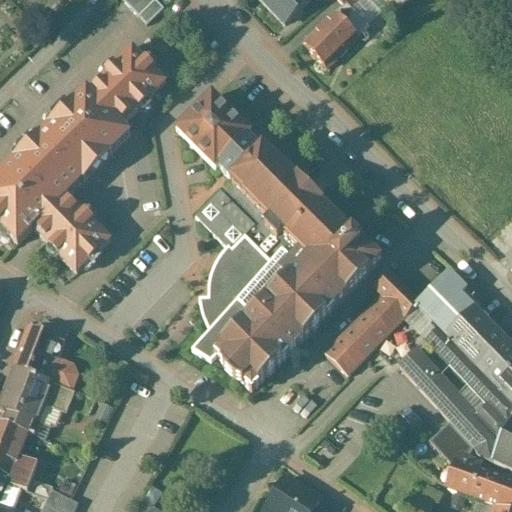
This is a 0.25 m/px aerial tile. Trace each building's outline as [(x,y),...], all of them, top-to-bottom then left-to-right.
[(163,11),(152,0),(123,0),(121,2),(146,28),(163,11)] [(264,0),(261,3),(284,27),(311,2),(310,1),(308,0),(264,0)] [(367,31),(349,12),(362,0),(335,0),(344,9),(337,16),(358,39),(367,31)] [(408,0),(387,0),(398,10),(408,0)] [(336,15),(303,47),(326,71),(359,40),(358,39),(337,16),(336,15)] [(132,51),(88,94),(121,129),(139,112),(140,113),(145,113),(150,108),(150,106),(147,103),(166,85),(132,51)] [(492,70),(492,62),(480,62),(480,70),(492,70)] [(511,100),(511,91),(501,79),(491,88),(497,94),(500,91),(510,102),(511,100)] [(40,139),(15,163),(14,163),(13,164),(13,165),(0,177),(0,230),(17,248),(33,232),(76,277),(110,243),(68,200),(67,199),(82,184),(84,185),(86,183),(84,182),(109,158),(110,159),(112,157),(111,156),(130,137),(121,129),(88,94),(86,93),(76,103),(75,103),(74,105),(49,130),(49,129),(47,131),(48,131),(41,137),(40,138),(40,139)] [(248,137),(212,99),(176,134),(215,171),(236,150),(248,137)] [(306,190),(298,182),(297,184),(266,153),(264,151),(263,153),(251,165),(236,150),(216,169),(231,184),(221,195),(220,196),(252,229),(242,240),(245,242),(264,262),(260,266),(274,280),(281,273),(289,281),(264,306),(214,357),(217,360),(222,365),(220,366),(221,367),(222,371),(224,374),(225,377),(228,380),(231,382),(234,385),(237,386),(239,387),(242,388),(243,389),(244,387),(252,395),(381,265),(363,247),(360,249),(354,243),(356,242),(354,240),(323,209),(324,208),(316,201),(321,195),(311,185),(306,190)] [(252,229),(220,196),(221,195),(220,194),(194,219),(231,256),(245,242),(242,240),(252,229)] [(231,256),(228,259),(224,265),(221,270),(218,276),(216,280),(215,285),(214,290),(214,302),(199,303),(200,310),(200,314),(202,319),(204,324),(209,335),(192,354),(211,366),(217,360),(214,357),(264,306),(258,299),(274,280),(260,266),(264,262),(245,242),(231,256)] [(381,299),(335,346),(334,345),(325,356),(348,379),(417,309),(420,306),(389,275),(373,291),(381,299)] [(420,306),(417,309),(433,325),(460,298),(466,291),(450,275),(420,306)] [(460,298),(433,325),(438,330),(448,341),(476,315),(460,298)] [(511,352),(476,315),(448,341),(507,402),(498,413),(511,419),(511,352)] [(69,333),(43,323),(39,335),(64,345),(69,333)] [(39,335),(28,330),(12,371),(43,383),(51,360),(58,363),(65,345),(64,345),(39,335)] [(507,402),(448,341),(438,330),(424,344),(486,407),(476,417),(416,351),(397,369),(452,429),(473,452),(474,452),(477,459),(511,475),(511,419),(498,413),(507,402)] [(43,383),(12,371),(0,402),(0,413),(7,416),(2,427),(27,437),(34,439),(39,427),(37,426),(45,407),(65,415),(73,394),(43,383)] [(2,427),(0,426),(0,475),(10,479),(7,487),(27,494),(37,467),(18,460),(27,437),(2,427)] [(452,429),(432,448),(454,472),(453,473),(459,475),(462,465),(480,471),(482,465),(468,459),(473,452),(452,429)] [(480,471),(462,465),(459,475),(453,473),(447,490),(452,495),(478,504),(493,510),(501,511),(511,511),(511,484),(484,474),(479,472),(480,471)] [(313,511),(318,504),(285,483),(266,511),(313,511)] [(428,489),(423,499),(411,493),(401,511),(429,511),(433,505),(437,507),(442,497),(428,489)] [(75,511),(78,507),(52,494),(45,509),(51,511),(75,511)]
